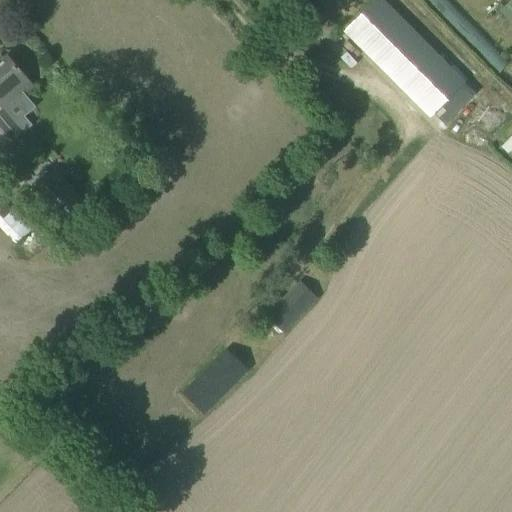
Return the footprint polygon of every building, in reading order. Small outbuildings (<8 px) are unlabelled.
[(395,14),(363,46),(426,107),(430,103),(440,113),(467,86),(456,75),(457,74),(395,14)] [(0,63),(0,104),(4,109),(6,107),(32,86),(8,57),(0,63)] [(4,109),(5,110),(0,113),(0,129),(10,142),(26,130),(6,107),(4,109)] [(96,217),(55,167),(30,187),(70,237),(96,217)] [(7,205),(0,211),(0,226),(9,236),(24,222),(7,205)] [(284,333),(318,299),(299,280),(265,314),(284,333)] [(226,349),(181,393),(202,414),(247,371),(226,349)]
